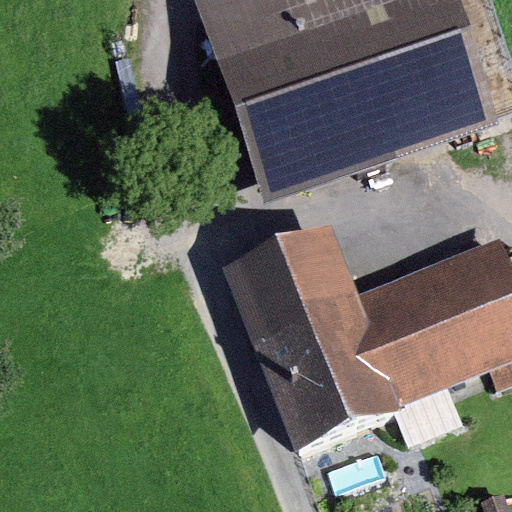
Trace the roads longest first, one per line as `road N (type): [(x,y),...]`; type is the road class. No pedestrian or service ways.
road 1 (track): [(305,511),(213,263),(391,221),(500,214),(511,223)]
road 2 (track): [(220,262),(207,155),(169,19),(173,0)]
